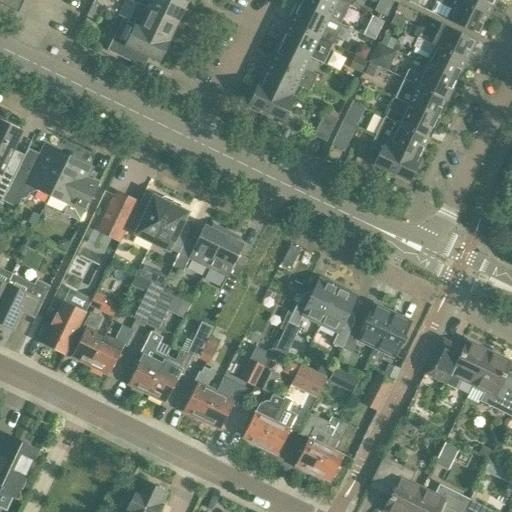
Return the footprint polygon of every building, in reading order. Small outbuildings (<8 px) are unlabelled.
[(0,0),(0,4),(17,13),(23,0),(0,0)] [(178,22),(187,2),(182,0),(150,0),(147,7),(178,22)] [(298,0),(297,3),(329,19),(341,24),(350,5),(339,0),(298,0)] [(488,15),(456,0),(435,0),(452,8),(447,20),(478,35),(488,15)] [(456,0),(488,15),(495,0),(456,0)] [(329,19),(297,3),(288,23),(332,44),(333,45),(343,25),(341,24),(329,19)] [(95,21),(101,9),(92,4),(86,16),(95,21)] [(147,7),(138,27),(168,41),(178,22),(147,7)] [(390,24),(401,29),(405,22),(403,17),(395,13),(390,24)] [(158,62),(168,41),(138,27),(124,20),(109,52),(134,64),(135,63),(139,64),(141,61),(144,55),(158,62)] [(288,23),(279,42),(310,58),(322,64),(328,52),(332,44),(288,23)] [(414,36),(417,38),(466,61),(476,41),(444,25),(438,37),(426,31),(427,30),(422,27),(420,30),(417,29),(414,36)] [(380,44),(392,50),(396,41),(384,35),(380,44)] [(457,80),(466,61),(417,38),(413,47),(417,49),(418,48),(430,54),(425,65),(457,80)] [(305,69),(310,58),(279,42),(269,62),(313,83),(317,75),(305,69)] [(392,50),(380,44),(371,62),(384,68),(392,50)] [(353,55),(356,57),(364,60),(369,49),(362,46),(356,48),(353,55)] [(356,57),(350,69),(360,74),(366,61),(364,60),(356,57)] [(291,97),(292,96),(297,85),(309,91),(313,83),(269,62),(260,81),(291,97)] [(369,63),(364,73),(366,74),(374,78),(375,78),(380,68),(369,63)] [(407,70),(403,79),(447,100),(457,80),(425,65),(420,76),(407,70)] [(394,98),(406,104),(438,119),(447,100),(403,79),(394,98)] [(248,104),(283,121),(295,97),(292,96),(291,97),(260,81),(259,80),(248,104)] [(349,107),(342,121),(353,126),(355,127),(364,108),(352,102),(349,107)] [(389,109),(384,118),(429,139),(438,119),(406,104),(401,115),(389,109)] [(337,119),(324,113),(313,136),(326,142),(337,119)] [(384,118),(381,126),(375,137),(421,159),(421,158),(420,158),(429,139),(384,118)] [(353,126),(342,121),(331,145),(344,151),(355,127),(353,126)] [(20,132),(0,122),(0,173),(0,174),(20,132)] [(28,122),(21,141),(31,144),(38,125),(28,122)] [(410,182),(421,159),(375,137),(370,147),(379,152),(373,164),(410,182)] [(37,190),(49,196),(68,155),(45,144),(40,154),(27,148),(11,183),(6,192),(22,199),(27,197),(29,193),(37,190)] [(92,166),(68,155),(49,196),(68,205),(64,214),(67,215),(81,222),(97,188),(84,181),(92,166)] [(22,199),(6,192),(2,201),(17,208),(22,199)] [(104,221),(121,230),(135,203),(117,194),(104,221)] [(135,234),(151,242),(171,201),(164,198),(159,199),(153,196),(149,204),(148,203),(144,205),(143,206),(139,204),(142,199),(141,198),(127,229),(135,233),(135,234)] [(171,201),(151,242),(169,250),(170,249),(179,254),(183,243),(193,223),(192,223),(190,228),(186,226),(186,225),(185,220),(184,220),(187,212),(181,210),(179,205),(172,201),(171,201)] [(188,260),(207,269),(225,230),(212,224),(210,228),(204,225),(193,248),(183,243),(179,254),(173,266),(183,271),(188,260)] [(238,237),(225,230),(207,269),(226,278),(220,290),(230,294),(241,272),(231,267),(243,244),(236,241),(238,237)] [(29,237),(24,247),(34,251),(38,241),(29,237)] [(63,239),(58,241),(55,246),(64,250),(68,242),(63,239)] [(290,267),(299,249),(291,245),(282,263),(290,267)] [(0,296),(11,274),(0,268),(0,296)] [(36,310),(38,311),(50,286),(36,279),(33,284),(11,274),(0,296),(0,323),(12,329),(21,311),(33,316),(36,310)] [(166,277),(160,274),(155,284),(161,287),(166,277)] [(301,318),(319,326),(338,286),(327,280),(326,281),(319,278),(312,293),(300,296),(288,322),(297,327),(301,318)] [(155,284),(150,282),(132,319),(144,324),(162,288),(161,287),(155,284)] [(349,292),(350,291),(338,286),(319,326),(337,335),(332,344),(341,348),(354,323),(349,310),(356,295),(349,292)] [(158,331),(175,294),(162,288),(144,324),(158,331)] [(89,306),(100,311),(106,299),(95,294),(89,306)] [(43,344),(65,354),(85,312),(63,301),(51,326),(43,344)] [(374,349),(392,312),(374,304),(356,340),(374,349)] [(392,357),(410,321),(392,312),(374,349),(392,357)] [(71,357),(89,366),(104,336),(95,331),(101,319),(91,314),(88,319),(86,318),(83,326),(85,327),(71,357)] [(197,359),(206,342),(211,333),(210,333),(213,327),(201,322),(192,342),(186,339),(180,350),(192,356),(191,356),(197,359)] [(114,341),(104,336),(89,366),(108,375),(123,345),(125,346),(133,332),(121,326),(114,341)] [(142,355),(127,385),(146,394),(165,356),(156,352),(163,338),(151,332),(140,354),(142,355)] [(211,333),(206,342),(197,359),(208,364),(221,338),(211,333)] [(463,347),(442,337),(424,374),(456,390),(460,381),(472,386),(489,351),(467,341),(463,347)] [(279,340),(274,350),(285,355),(290,346),(279,340)] [(255,348),(250,359),(263,366),(269,354),(255,348)] [(175,361),(165,356),(146,394),(164,403),(179,373),(182,375),(191,356),(192,356),(180,350),(175,361)] [(511,362),(489,351),(472,386),(484,392),(479,402),(510,417),(511,413),(511,379),(504,376),(511,362)] [(334,363),(344,368),(348,360),(338,355),(334,363)] [(248,359),(238,379),(254,387),(263,369),(264,367),(263,366),(248,359)] [(382,374),(393,379),(394,380),(399,369),(398,368),(387,363),(382,374)] [(315,398),(326,378),(300,364),(289,386),(315,398)] [(332,369),(321,364),(317,372),(327,377),(332,369)] [(336,366),(328,381),(338,386),(346,371),(336,366)] [(182,412),(201,421),(216,392),(206,387),(210,380),(212,381),(217,371),(212,369),(211,370),(205,367),(202,374),(198,373),(194,381),(197,382),(182,412)] [(263,369),(254,387),(267,393),(276,375),(263,369)] [(375,375),(361,403),(377,411),(391,382),(375,375)] [(225,396),(216,392),(201,421),(219,430),(234,400),(237,402),(241,394),(229,388),(225,396)] [(275,396),(282,400),(283,400),(286,394),(285,392),(278,389),(275,396)] [(247,444),(258,449),(282,400),(275,396),(272,394),(269,402),(266,401),(265,402),(259,404),(256,412),(255,411),(241,438),(249,442),(247,444)] [(283,400),(282,400),(258,449),(268,454),(269,452),(276,455),(289,429),(280,424),(290,403),(283,400)] [(349,422),(353,414),(346,410),(342,418),(349,422)] [(313,428),(308,438),(295,465),(302,468),(301,470),(311,475),(338,421),(331,417),(324,433),(313,428)] [(414,423),(402,417),(396,428),(402,431),(410,429),(414,423)] [(343,455),(333,450),(346,424),(338,421),(311,475),(321,480),(322,478),(330,482),(343,455)] [(4,435),(0,444),(0,507),(6,510),(12,496),(14,496),(18,490),(22,488),(25,482),(23,478),(36,450),(4,435)] [(458,448),(445,441),(439,452),(453,459),(458,448)] [(489,461),(493,452),(482,446),(477,455),(489,461)] [(385,511),(409,511),(422,487),(411,481),(415,472),(383,456),(368,487),(389,497),(383,511),(385,511)] [(488,462),(483,472),(496,479),(501,468),(488,462)] [(157,511),(162,503),(161,503),(166,492),(142,480),(137,491),(136,491),(125,511),(157,511)] [(435,493),(422,487),(409,511),(463,511),(470,499),(439,484),(435,493)] [(494,511),(470,499),(463,511),(494,511)]
